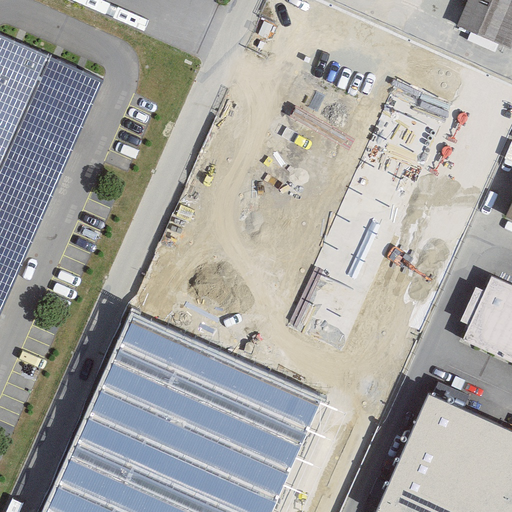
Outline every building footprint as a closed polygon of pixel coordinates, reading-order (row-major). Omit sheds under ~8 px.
[(511,46),(511,0),(469,0),(459,26),(511,48),(511,46)] [(14,41),(0,34),(0,313),(102,80),(77,68),(59,61),(52,58),(21,44),(14,41)] [(511,285),(491,276),(484,291),(468,326),(462,341),(511,363),(511,285)] [(468,326),(484,291),(476,287),(460,322),(468,326)] [(47,511),(270,511),(321,401),(135,317),(47,511)] [(511,511),(511,431),(429,394),(375,511),(511,511)]
